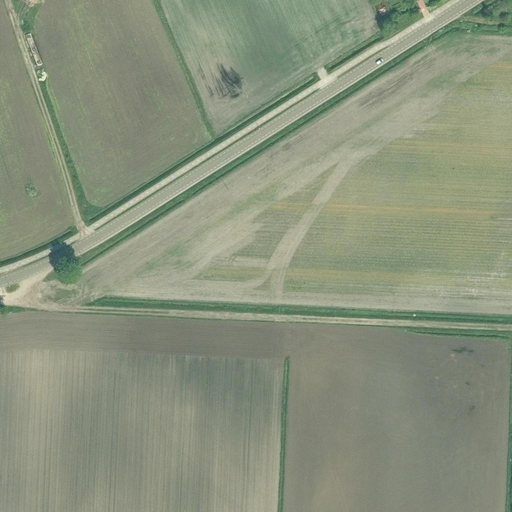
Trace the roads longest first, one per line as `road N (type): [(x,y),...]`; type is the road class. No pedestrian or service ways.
road 1 (tertiary): [(0,281),(90,241),(471,0)]
road 2 (track): [(511,327),(40,305),(12,290),(2,270)]
